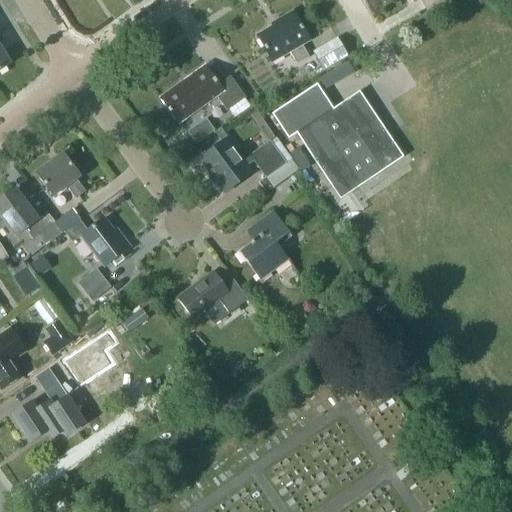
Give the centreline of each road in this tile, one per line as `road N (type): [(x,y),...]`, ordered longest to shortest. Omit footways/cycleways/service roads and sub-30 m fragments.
road 1 (residential): [(185,225),(75,75)]
road 2 (residential): [(75,75),(190,0)]
